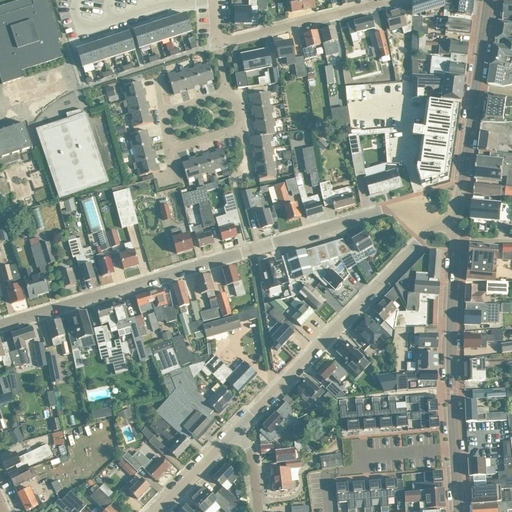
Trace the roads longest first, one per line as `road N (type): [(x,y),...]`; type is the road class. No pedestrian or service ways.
road 1 (unclassified): [(235,431),(416,247),(429,223)]
road 2 (residential): [(0,325),(251,250)]
road 3 (tertiary): [(454,449),(454,236)]
road 4 (residential): [(251,250),(399,206),(415,208),(429,223)]
road 5 (residential): [(394,0),(218,42)]
road 6 (residential): [(330,511),(326,474),(360,468),(363,456),(454,449)]
road 7 (residential): [(80,30),(165,1),(214,2)]
road 8 (tertiary): [(452,222),(473,89)]
road 9 (residential): [(251,250),(234,186),(248,163),(241,131)]
